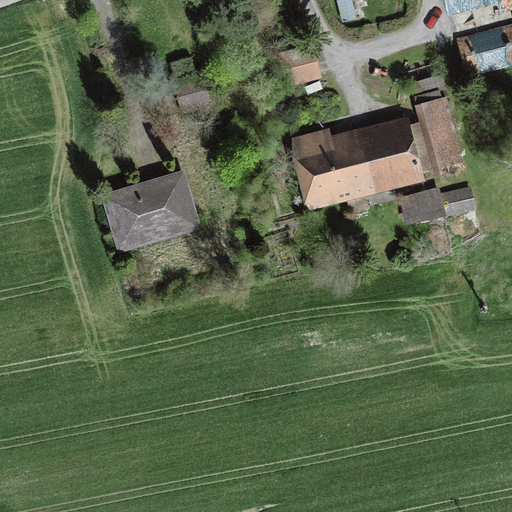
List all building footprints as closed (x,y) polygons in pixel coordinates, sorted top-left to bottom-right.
[(511,0),(443,0),(446,10),(482,0),(511,0),(511,27),(456,42),(465,75),(511,62),(511,0)] [(310,48),(276,56),(284,90),(318,82),(310,48)] [(205,76),(170,83),(178,116),(212,108),(205,76)] [(419,97),(438,166),(458,161),(439,91),(419,97)] [(407,127),(405,118),(327,138),(325,131),(288,140),(308,215),(422,186),(422,184),(407,127)] [(180,175),(98,198),(117,262),(198,239),(180,175)] [(473,184),(443,190),(447,211),(476,206),(473,184)] [(436,201),(410,207),(412,217),(438,211),(436,201)]
